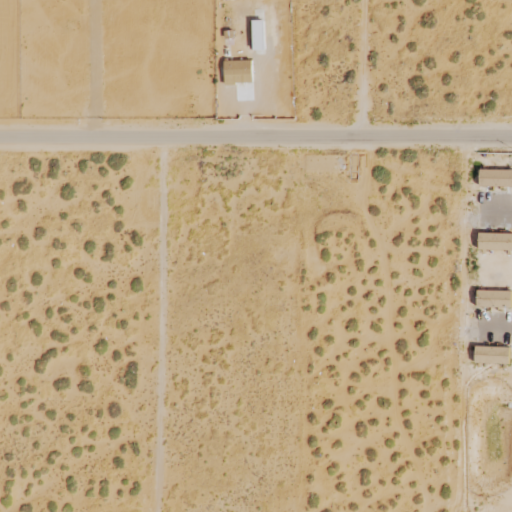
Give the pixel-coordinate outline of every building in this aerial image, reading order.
[(252,20),(253,50),(264,50),(264,20),(252,20)] [(253,83),(252,60),(224,61),(225,84),(253,83)] [(511,170),(480,169),(479,186),(511,187),(511,170)] [(479,250),(511,250),(511,233),(479,233),(479,250)] [(477,308),(511,308),(511,291),(478,291),(477,308)] [(510,347),(475,346),(475,363),(509,364),(510,347)]
